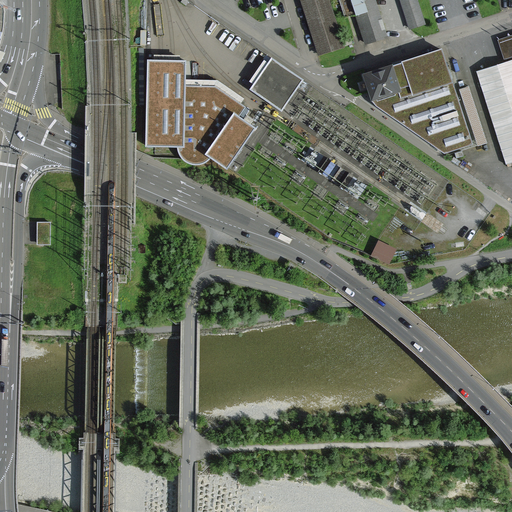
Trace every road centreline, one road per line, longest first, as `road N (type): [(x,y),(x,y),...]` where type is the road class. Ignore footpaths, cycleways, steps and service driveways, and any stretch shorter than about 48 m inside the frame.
road 1 (secondary): [(511,432),(405,329),(302,252),(73,150)]
road 2 (track): [(190,444),(511,444)]
road 3 (secondary): [(1,331),(26,169),(40,156),(73,150)]
road 4 (residential): [(511,16),(320,79)]
road 5 (residential): [(320,79),(201,0)]
